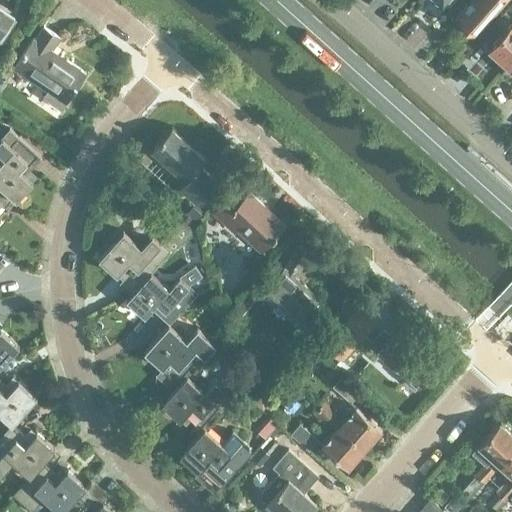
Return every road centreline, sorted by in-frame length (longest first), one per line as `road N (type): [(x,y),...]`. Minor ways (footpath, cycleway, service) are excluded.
road 1 (residential): [(181,511),(93,412),(61,303),(64,234),(91,152),(172,62)]
road 2 (residential): [(172,62),(501,357)]
road 3 (tertiary): [(511,212),(274,0)]
road 4 (residential): [(511,164),(328,0)]
road 5 (residential): [(362,511),(501,357)]
